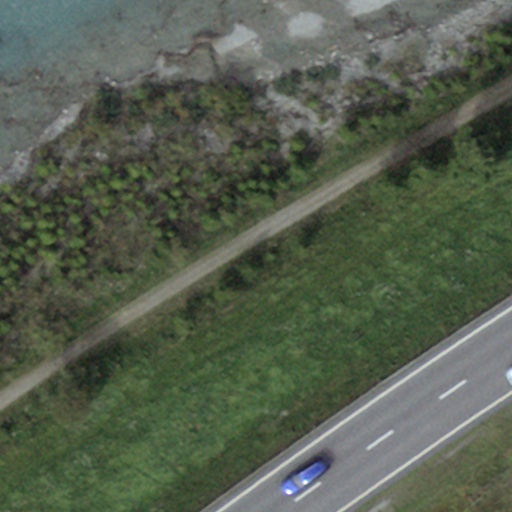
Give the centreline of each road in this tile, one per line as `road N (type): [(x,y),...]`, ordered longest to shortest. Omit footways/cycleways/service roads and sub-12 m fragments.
road 1 (track): [(0,408),(314,200),(511,83)]
road 2 (primary): [(511,355),(281,511)]
